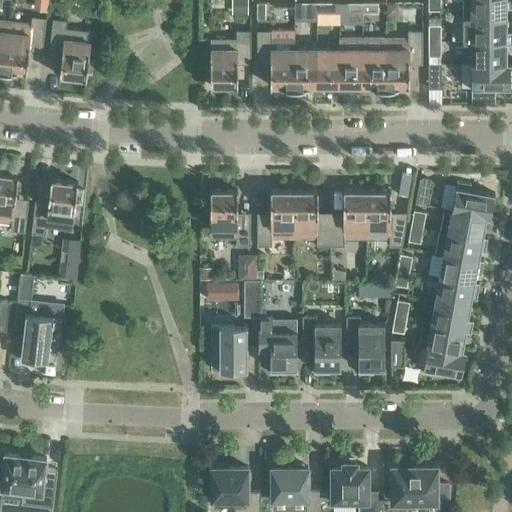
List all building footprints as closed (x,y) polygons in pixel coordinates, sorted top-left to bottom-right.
[(234,0),(235,13),(249,13),(249,0),(234,0)] [(428,0),(428,10),(440,10),(440,0),(428,0)] [(511,8),(511,0),(462,0),(463,17),(507,17),(507,8),(511,8)] [(301,2),(301,12),(317,12),(317,2),(301,2)] [(332,2),(317,2),(317,12),(332,12),(332,2)] [(362,2),(347,2),(346,12),(362,12),(362,2)] [(378,2),(362,2),(362,12),(378,12),(378,2)] [(387,4),(387,14),(398,14),(398,4),(387,4)] [(31,23),(8,20),(3,68),(26,71),(30,42),(43,43),(47,17),(31,15),(31,23)] [(92,72),(94,59),(88,58),(92,30),(66,27),(67,19),(52,17),(49,44),(63,46),(59,75),(86,78),(87,71),(92,72)] [(463,17),(463,40),(511,40),(511,28),(507,28),(507,17),(463,17)] [(0,67),(3,68),(8,20),(0,19),(0,67)] [(428,40),(440,40),(440,24),(428,24),(428,40)] [(236,29),(236,37),(210,37),(210,85),(237,85),(237,56),(251,56),(251,29),(236,29)] [(270,85),(294,85),(294,47),(272,47),(272,29),(256,29),(256,56),(270,56),(270,85)] [(423,29),(407,29),(407,37),(385,37),(385,85),(409,85),(409,56),(423,56),(423,29)] [(317,85),(340,85),(340,37),(339,37),(339,47),(317,47),(317,85)] [(340,37),(340,85),(362,85),(362,37),(340,37)] [(362,85),(385,85),(385,37),(362,37),(362,85)] [(440,55),(440,40),(428,40),(428,55),(440,55)] [(471,63),(510,63),(510,61),(507,61),(507,41),(511,41),(511,40),(463,40),(463,41),(471,41),(471,63)] [(294,47),(294,85),(317,85),(317,47),(294,47)] [(441,88),(441,62),(428,62),(428,88),(441,88)] [(510,87),(510,63),(471,63),(471,104),(495,104),(495,87),(510,87)] [(18,174),(0,171),(0,220),(11,221),(10,230),(25,232),(28,205),(15,203),(18,174)] [(420,177),(415,202),(428,205),(432,180),(420,177)] [(72,230),(75,201),(81,202),(83,188),(77,188),(78,181),(51,178),(47,207),(34,206),(31,232),(46,234),(46,227),(72,230)] [(443,206),(443,207),(490,216),(494,192),(470,188),(471,183),(457,180),(452,208),(443,206)] [(210,189),(210,215),(210,237),(236,237),(236,245),(251,245),(251,218),(237,218),(237,189),(210,189)] [(272,237),(294,237),(294,189),(270,189),(270,218),(257,218),(257,245),(272,245),(272,237)] [(316,245),(330,245),(330,218),(318,218),(318,189),(294,189),(294,237),(316,236),(316,245)] [(367,237),(367,189),(343,189),(343,218),(330,218),(330,245),(344,245),(344,237),(367,237)] [(390,189),(367,189),(367,237),(389,237),(389,245),(402,245),(407,218),(390,218),(390,189)] [(443,207),(439,230),(487,238),(488,237),(483,237),(486,216),(490,217),(490,216),(443,207)] [(423,227),(426,211),(414,209),(411,225),(423,227)] [(423,227),(411,225),(409,240),(421,242),(423,227)] [(480,251),(485,252),(487,238),(439,230),(435,252),(483,261),(483,260),(479,259),(479,257),(480,251)] [(42,235),(31,233),(30,245),(41,246),(42,235)] [(66,238),(62,276),(76,278),(80,239),(66,238)] [(481,274),(483,261),(435,252),(435,253),(443,255),(439,276),(479,283),(479,282),(475,281),(476,273),(481,274)] [(400,253),(399,257),(397,268),(409,271),(412,255),(400,253)] [(20,265),(22,255),(12,254),(11,264),(20,265)] [(239,254),(239,278),(257,278),(257,254),(239,254)] [(210,279),(210,267),(200,267),(200,278),(210,279)] [(332,268),(332,279),(344,279),(344,270),(332,268)] [(394,284),(407,286),(409,271),(397,268),(394,284)] [(34,273),(26,272),(21,272),(18,297),(31,298),(34,273)] [(472,296),(477,297),(479,283),(439,276),(435,299),(470,305),(472,296)] [(244,314),(258,314),(259,278),(245,278),(244,314)] [(223,283),(208,282),(208,297),(223,297),(223,283)] [(358,283),(358,295),(390,295),(390,283),(358,283)] [(0,329),(6,330),(9,301),(0,299),(0,329)] [(30,311),(57,310),(56,299),(30,300),(30,311)] [(397,299),(394,314),(407,316),(409,301),(397,299)] [(468,316),(470,305),(435,299),(431,320),(423,318),(423,319),(471,328),(473,317),(468,316)] [(26,312),(20,356),(56,360),(61,316),(26,312)] [(346,314),(346,340),(358,340),(358,373),(373,373),(373,368),(385,368),(385,322),(360,322),(360,314),(346,314)] [(392,330),(404,332),(407,316),(394,314),(392,330)] [(272,315),(258,315),(258,340),(258,344),(270,344),(270,373),(285,373),(285,368),(297,368),(297,330),(297,318),(272,318),(272,315)] [(314,340),(314,373),(330,373),(330,368),(341,368),(341,322),(316,322),(316,315),(302,315),(302,340),(314,340)] [(466,328),(471,329),(471,328),(423,319),(419,342),(465,350),(466,349),(462,349),(466,328)] [(247,324),(211,324),(211,344),(219,344),(219,368),(247,368),(247,324)] [(391,364),(404,364),(404,339),(391,339),(391,364)] [(461,374),(465,350),(419,342),(418,343),(427,344),(422,372),(436,374),(437,369),(461,374)] [(46,457),(5,452),(1,487),(23,489),(22,502),(52,506),(55,482),(43,480),(46,457)] [(248,490),(248,466),(229,466),(229,461),(214,461),(214,466),(212,466),(212,498),(214,498),(214,506),(234,506),(234,511),(259,511),(260,490),(248,490)] [(343,466),(332,466),(332,499),(359,499),(358,511),(379,511),(380,490),(368,490),(368,466),(357,466),(357,461),(343,461),(343,466)] [(306,511),(319,511),(320,490),(308,490),(308,466),(289,466),(286,462),(278,462),(276,466),(272,466),(272,498),(306,498),(306,511)] [(436,482),(436,466),(392,466),(392,500),(436,499),(436,511),(446,511),(447,510),(448,502),(448,482),(436,482)]
